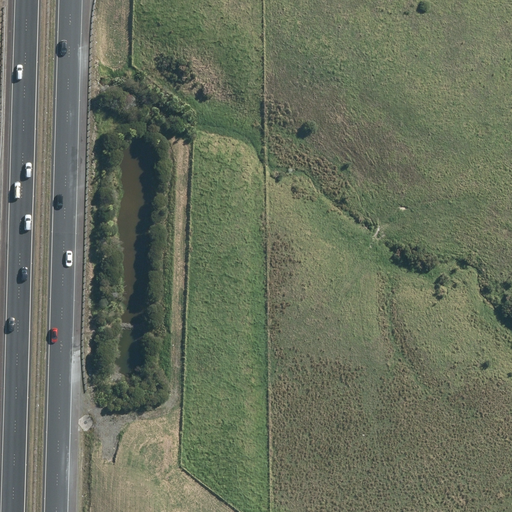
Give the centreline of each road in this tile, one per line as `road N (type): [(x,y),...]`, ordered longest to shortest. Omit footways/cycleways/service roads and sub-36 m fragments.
road 1 (motorway): [(7,511),(23,0)]
road 2 (motorway): [(74,0),(61,511)]
road 3 (track): [(177,136),(185,153),(176,404),(109,418),(64,401)]
